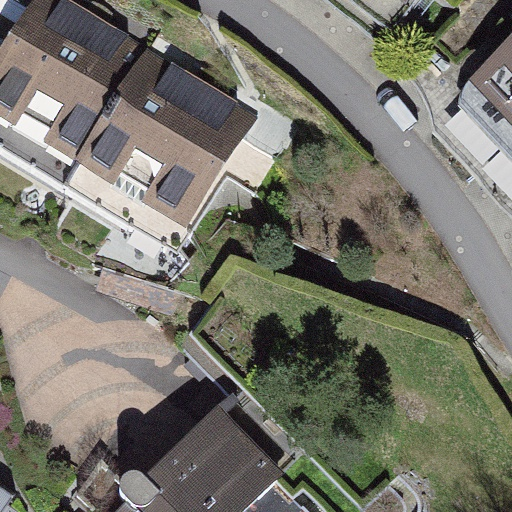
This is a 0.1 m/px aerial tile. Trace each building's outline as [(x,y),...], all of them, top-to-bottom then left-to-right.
[(416,0),(351,0),(392,31),(416,0)] [(37,12),(0,73),(0,138),(83,187),(90,175),(196,238),(264,124),(157,61),(147,77),(37,12)] [(511,59),(440,128),(511,202),(511,59)] [(219,420),(119,511),(246,511),(278,483),(219,420)] [(0,511),(6,511),(17,498),(0,467),(0,511)]
